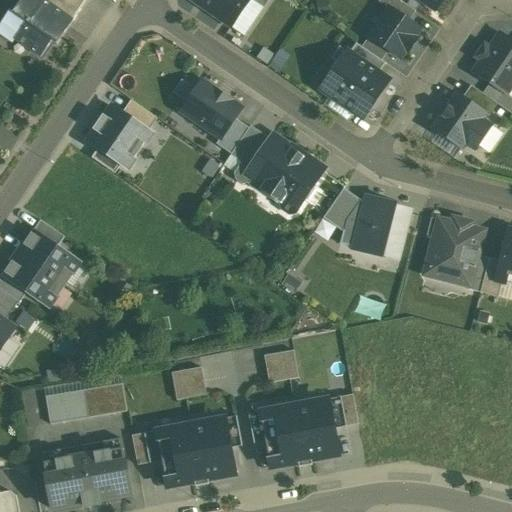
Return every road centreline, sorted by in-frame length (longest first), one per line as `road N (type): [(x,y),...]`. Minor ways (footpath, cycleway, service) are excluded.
road 1 (residential): [(372,163),(138,2)]
road 2 (residential): [(0,204),(138,2)]
road 3 (residential): [(372,163),(483,0)]
road 4 (residential): [(341,499),(421,495),(492,511)]
road 5 (residential): [(511,204),(372,163)]
